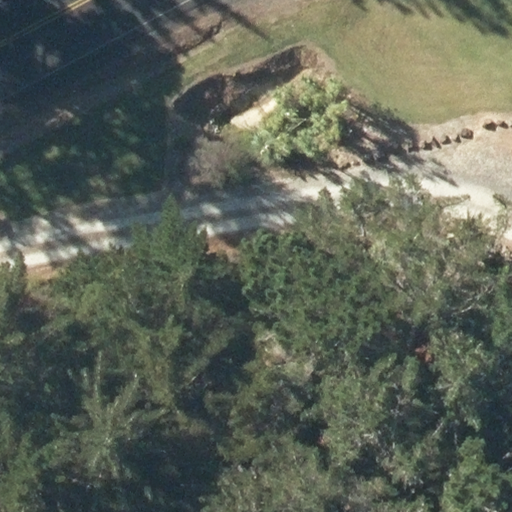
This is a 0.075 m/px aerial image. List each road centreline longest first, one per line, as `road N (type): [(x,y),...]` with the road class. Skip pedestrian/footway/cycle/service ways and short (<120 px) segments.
road 1 (track): [(0,257),(237,168),(511,157)]
road 2 (primary): [(0,72),(129,0)]
